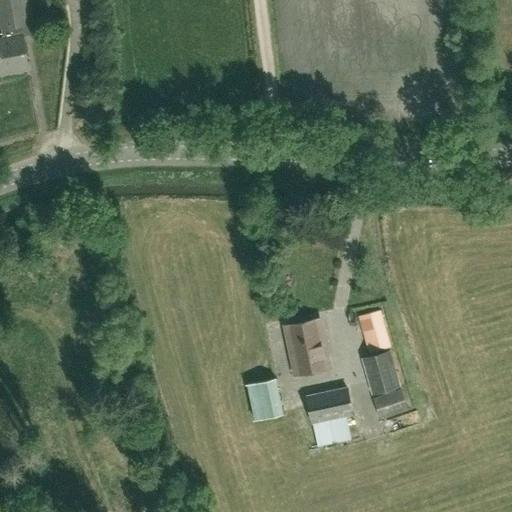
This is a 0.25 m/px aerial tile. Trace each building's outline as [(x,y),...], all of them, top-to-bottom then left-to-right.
[(28,0),(0,0),(0,22),(1,27),(3,27),(5,38),(0,39),(0,71),(28,67),(23,36),(34,34),(32,22),(33,22),(28,0)] [(82,226),(84,242),(97,241),(95,224),(82,226)] [(49,247),(58,270),(63,268),(72,289),(87,283),(69,239),(49,247)] [(380,310),(361,315),(371,350),(390,345),(380,310)] [(297,373),(331,366),(321,318),(286,325),(297,373)] [(400,385),(390,350),(363,358),(372,393),(400,385)] [(245,380),(252,416),(281,410),(275,374),(245,380)] [(314,422),(354,413),(348,386),(308,394),(314,422)] [(381,418),(407,409),(401,389),(374,398),(381,418)] [(0,403),(0,412),(3,429),(71,416),(66,390),(0,403)] [(80,492),(88,491),(86,482),(53,489),(58,511),(63,511),(84,508),(80,492)] [(17,493),(0,498),(0,505),(2,511),(21,505),(17,493)]
